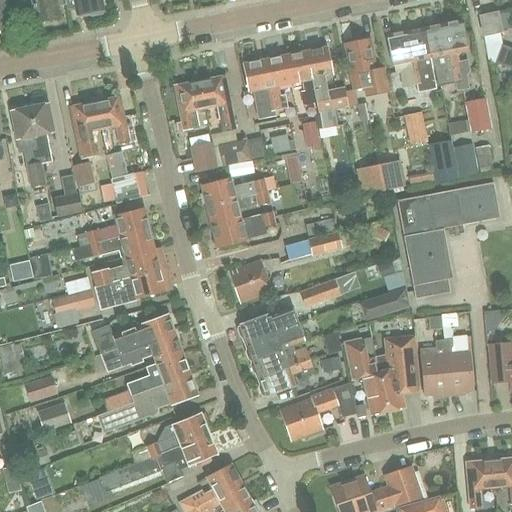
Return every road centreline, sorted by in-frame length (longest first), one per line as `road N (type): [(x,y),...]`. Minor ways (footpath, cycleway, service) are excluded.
road 1 (residential): [(279,472),(193,293),(167,197),(169,162),(142,41)]
road 2 (residential): [(279,472),(511,420)]
road 3 (unclassified): [(142,41),(349,0)]
road 4 (unclassified): [(0,70),(142,41)]
